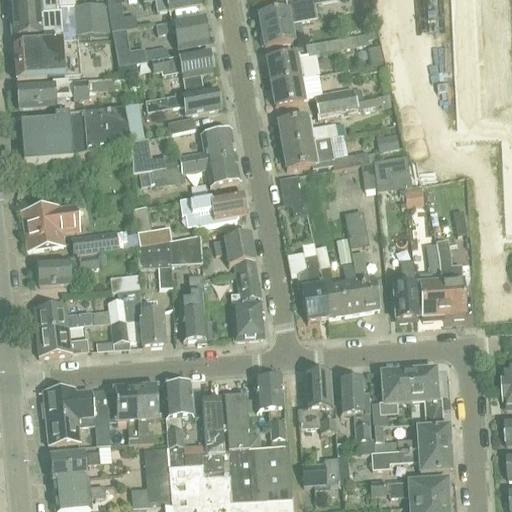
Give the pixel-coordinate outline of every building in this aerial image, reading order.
[(104,6),(59,9),(58,0),(9,0),(13,42),(62,38),(62,44),(106,40),(104,6)] [(200,0),(142,0),(143,6),(167,2),(169,13),(200,8),(199,4),(201,1),(200,0)] [(259,19),(264,51),(293,46),(290,27),(317,22),(314,8),(312,0),(295,0),(289,1),(291,13),(259,19)] [(511,0),(479,0),(480,14),(511,12),(511,0)] [(112,36),(127,33),(138,32),(135,18),(122,20),(120,6),(107,9),(112,36)] [(511,12),(480,14),(481,34),(511,32),(511,12)] [(178,53),(207,48),(202,21),(156,29),(158,39),(166,38),(169,33),(175,36),(178,53)] [(511,32),(481,34),(482,55),(511,53),(511,32)] [(127,33),(112,36),(118,72),(135,69),(146,67),(144,52),(130,54),(127,33)] [(271,86),(303,81),(315,79),(311,60),(367,49),(365,38),(305,48),(307,60),(299,62),(298,57),(266,63),(271,86)] [(77,46),(14,51),(16,85),(80,81),(77,46)] [(182,82),(212,77),(208,52),(150,62),(153,77),(160,75),(161,79),(181,76),(182,82)] [(511,53),(482,55),(483,77),(511,75),(511,53)] [(349,81),(386,75),(384,66),(369,69),(347,73),(349,81)] [(135,69),(118,72),(120,81),(120,84),(137,81),(135,69)] [(511,75),(483,77),(484,98),(511,97),(511,75)] [(120,81),(111,82),(112,94),(122,93),(120,84),(120,81)] [(271,86),(275,110),(307,105),(303,81),(271,86)] [(94,84),(17,90),(18,113),(54,110),(53,101),(72,99),(73,104),(88,102),(88,96),(95,96),(94,84)] [(321,110),(360,103),(357,91),(319,98),(321,110)] [(185,119),(219,113),(215,92),(145,105),(147,116),(184,110),(185,119)] [(323,122),(394,109),(391,97),(360,103),(321,110),(323,122)] [(511,97),(484,98),(485,121),(511,119),(511,97)] [(129,147),(139,145),(133,108),(123,110),(129,147)] [(71,158),(129,147),(123,110),(111,111),(54,119),(55,124),(19,127),(22,166),(72,162),(71,158)] [(336,128),(312,132),(310,120),(278,126),(282,150),(330,141),(338,139),(336,128)] [(167,126),(169,138),(194,133),(191,121),(167,126)] [(164,173),(235,160),(231,135),(200,140),(204,157),(179,162),(178,158),(162,161),(163,164),(164,173)] [(395,139),(376,143),(378,157),(397,154),(395,139)] [(331,171),(329,164),(331,164),(334,163),(330,141),(282,150),(286,174),(310,169),(311,174),(331,171)] [(139,145),(129,147),(132,178),(137,177),(148,176),(151,175),(152,175),(147,143),(139,145)] [(374,157),(367,158),(368,167),(376,165),(374,157)] [(334,163),(331,164),(333,173),(360,169),(368,167),(366,158),(334,163)] [(154,191),(183,186),(182,179),(207,174),(210,191),(240,186),(235,160),(164,173),(152,175),(151,175),(154,191)] [(376,165),(374,166),(376,192),(389,190),(388,179),(406,176),(403,161),(376,165)] [(373,167),(360,169),(364,196),(376,195),(373,167)] [(148,176),(137,177),(138,181),(140,191),(150,190),(148,176)] [(299,180),(280,183),(284,209),(292,208),(294,220),(307,218),(299,180)] [(186,193),(187,203),(207,200),(205,190),(186,193)] [(416,191),(404,193),(407,213),(422,211),(419,191),(416,191)] [(246,218),(242,197),(212,203),(211,199),(207,200),(187,203),(180,204),(183,219),(192,217),(195,232),(237,224),(236,220),(246,218)] [(27,255),(63,250),(61,237),(77,234),(73,210),(57,212),(57,211),(21,217),(27,255)] [(360,216),(343,220),(347,242),(350,255),(367,252),(360,216)] [(169,246),(171,245),(168,231),(137,237),(137,238),(138,250),(138,251),(169,246)] [(71,246),(73,260),(138,250),(137,238),(125,240),(125,237),(71,246)] [(236,283),(257,279),(249,239),(223,244),(224,245),(213,246),(215,259),(226,258),(228,270),(234,269),(236,283)] [(169,246),(171,272),(202,271),(200,240),(171,245),(169,246)] [(350,255),(347,242),(335,244),(340,267),(352,265),(350,255)] [(439,263),(443,320),(464,319),(461,270),(450,270),(450,261),(447,245),(436,247),(437,249),(439,263)] [(172,295),(171,272),(169,246),(138,251),(136,252),(137,276),(157,274),(158,296),(172,295)] [(429,277),(420,277),(423,322),(443,320),(439,263),(437,249),(425,250),(429,277)] [(379,314),(373,281),(367,282),(363,257),(352,259),(353,267),(342,269),(345,285),(332,288),(329,271),(319,273),(328,323),(379,314)] [(37,267),(39,290),(70,287),(69,276),(98,271),(96,259),(67,264),(37,267)] [(307,327),(328,323),(319,273),(316,259),(304,262),(306,272),(296,279),(298,293),(301,293),(307,327)] [(393,280),(396,324),(417,322),(414,267),(403,268),(403,279),(393,280)] [(111,296),(117,296),(140,293),(139,278),(109,282),(111,296)] [(183,345),(197,344),(197,348),(206,347),(204,315),(205,315),(203,279),(189,280),(191,304),(182,305),(183,315),(181,315),(183,345)] [(239,297),(230,298),(234,345),(261,343),(264,340),(261,303),(257,279),(236,283),(239,297)] [(141,324),(141,319),(140,293),(117,296),(118,307),(130,305),(133,325),(141,324)] [(123,307),(108,309),(109,315),(111,327),(111,328),(125,326),(126,326),(123,307)] [(36,337),(67,333),(111,327),(109,315),(67,321),(65,309),(33,313),(36,337)] [(129,346),(141,344),(142,352),(164,351),(161,317),(141,319),(141,324),(133,325),(126,326),(125,326),(130,353),(129,346)] [(111,328),(110,329),(114,354),(130,353),(125,326),(111,328)] [(39,361),(87,356),(86,345),(69,346),(67,333),(36,337),(39,361)] [(434,375),(407,376),(409,406),(424,405),(425,415),(442,414),(441,399),(436,399),(434,375)] [(396,407),(409,406),(407,376),(382,378),(383,403),(378,403),(380,418),(397,417),(396,407)] [(304,430),(320,430),(320,437),(335,436),(334,412),(329,412),(328,379),(304,380),(305,410),(298,410),(298,425),(303,425),(304,430)] [(287,443),(286,443),(281,382),(254,384),(257,416),(269,415),(272,453),(288,452),(287,443)] [(368,399),(362,400),(361,385),(338,386),(340,419),(354,418),(357,459),(370,458),(372,458),(371,444),(368,399)] [(189,389),(163,391),(164,422),(166,452),(167,463),(168,473),(201,471),(200,460),(184,461),(184,451),(182,421),(192,421),(189,389)] [(158,424),(155,391),(134,393),(138,449),(153,448),(152,435),(148,435),(147,424),(158,424)] [(128,449),(138,449),(134,393),(113,394),(116,426),(126,426),(128,449)] [(97,428),(108,427),(106,395),(90,397),(90,396),(74,397),(74,394),(43,397),(46,426),(96,420),(97,428)] [(288,452),(272,453),(248,455),(247,438),(248,437),(245,400),(223,402),(227,464),(230,497),(231,508),(292,504),(288,452)] [(168,473),(168,480),(171,501),(230,497),(227,464),(226,464),(221,402),(201,404),(205,450),(206,460),(200,460),(201,471),(168,473)] [(110,449),(108,427),(97,428),(96,420),(46,426),(48,450),(78,447),(77,431),(94,430),(96,450),(110,449)] [(417,445),(397,446),(385,447),(384,429),(372,430),(373,444),(371,444),(372,458),(398,456),(398,457),(448,453),(446,431),(416,434),(417,445)] [(168,473),(167,463),(166,452),(143,454),(144,465),(145,482),(168,480),(168,473)] [(419,478),(450,475),(448,453),(398,457),(398,456),(372,458),(370,458),(372,475),(389,473),(388,469),(418,466),(419,478)] [(50,461),(52,485),(85,481),(84,469),(99,467),(98,455),(50,461)] [(347,460),(337,461),(338,488),(349,487),(347,460)] [(304,490),(314,489),(324,489),(322,471),(302,472),(304,490)] [(171,505),(171,501),(168,480),(145,482),(148,507),(171,505)] [(52,485),(54,511),(90,511),(89,502),(105,501),(104,489),(86,491),(85,481),(52,485)] [(385,486),(371,486),(372,502),(386,501),(386,499),(389,498),(389,503),(409,502),(410,511),(446,509),(446,507),(448,505),(448,499),(445,496),(445,485),(385,489),(385,486)] [(324,489),(314,489),(314,501),(334,500),(334,488),(324,489)] [(292,511),(292,504),(231,508),(230,497),(171,501),(171,505),(172,511),(163,511),(162,511),(292,511)]
